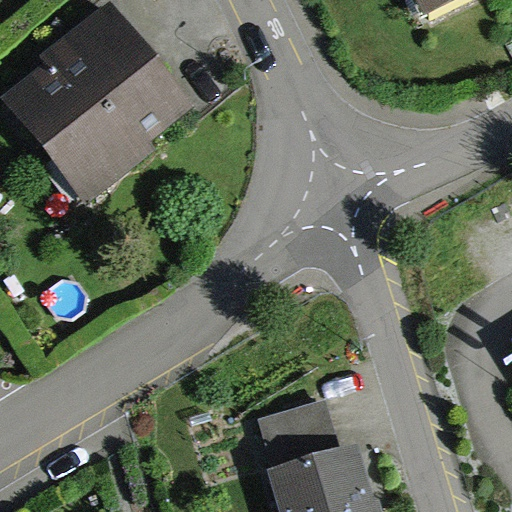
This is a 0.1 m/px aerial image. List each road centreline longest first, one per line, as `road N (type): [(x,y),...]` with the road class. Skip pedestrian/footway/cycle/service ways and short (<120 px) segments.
road 1 (residential): [(337,202),(177,323),(0,437)]
road 2 (residential): [(337,202),(441,511)]
road 3 (residential): [(251,0),(337,202)]
road 4 (residential): [(511,119),(337,202)]
